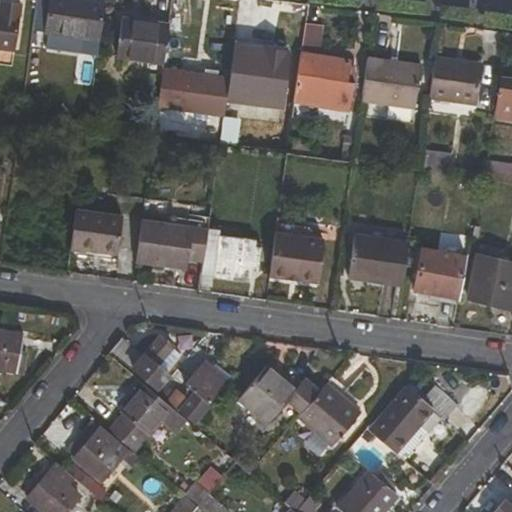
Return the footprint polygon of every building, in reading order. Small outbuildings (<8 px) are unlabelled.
[(0,0),(0,49),(14,51),(21,4),(0,0)] [(99,41),(105,2),(90,0),(37,0),(33,32),(47,34),(46,49),(80,54),(81,40),(99,41)] [(285,21),(255,18),(251,49),(281,53),(285,21)] [(115,58),(163,64),(169,24),(121,19),(115,58)] [(319,56),(322,26),(305,24),(294,104),(351,112),(354,83),(351,83),(355,61),(319,56)] [(233,50),(229,79),(226,99),(281,107),(288,58),(233,50)] [(463,67),(464,61),(434,57),(428,98),(477,105),(482,70),(463,67)] [(414,109),(420,66),(368,58),(362,102),(414,109)] [(482,70),(483,65),(464,61),(463,67),(482,70)] [(168,70),(163,68),(157,106),(163,108),(168,70)] [(163,108),(224,117),(226,99),(229,79),(217,77),(205,75),(168,70),(163,108)] [(511,80),(499,78),(496,97),(500,98),(497,118),(511,120),(511,80)] [(313,148),(292,145),(292,154),(313,157),(313,148)] [(451,163),(419,158),(418,173),(449,177),(451,163)] [(511,165),(487,162),(484,182),(511,186),(511,165)] [(117,256),(122,217),(75,210),(70,249),(117,256)] [(187,270),(193,228),(141,220),(135,262),(187,270)] [(219,238),(220,230),(208,228),(202,274),(250,281),(251,270),(259,270),(261,251),(255,250),(256,243),(219,238)] [(318,284),(324,240),(276,233),(269,277),(318,284)] [(349,279),(402,287),(408,242),(355,235),(349,279)] [(421,249),(414,291),(459,298),(465,255),(421,249)] [(511,262),(476,255),(466,299),(511,309),(511,262)] [(20,354),(24,333),(0,329),(0,371),(22,375),(25,356),(20,354)] [(161,335),(143,356),(122,339),(112,352),(158,391),(170,378),(157,366),(158,364),(168,372),(183,353),(161,335)] [(189,398),(179,389),(167,404),(186,421),(192,425),(230,379),(214,367),(212,368),(207,364),(201,369),(198,368),(185,384),(193,392),(189,398)] [(267,424),(288,402),(301,411),(318,393),(304,382),(297,389),(287,380),(285,381),(266,366),(238,399),(267,424)] [(167,404),(156,395),(141,383),(118,413),(121,416),(107,432),(130,450),(136,455),(162,423),(175,434),(186,421),(167,404)] [(332,447),(361,414),(325,384),(318,393),(301,411),(298,417),(332,447)] [(370,424),(366,429),(403,460),(427,433),(418,425),(431,409),(443,419),(453,404),(434,388),(421,402),(405,388),(373,426),(370,424)] [(73,458),(103,483),(130,450),(107,432),(94,419),(77,440),(83,446),(73,458)] [(67,511),(81,496),(69,486),(74,479),(57,464),(26,500),(40,511),(67,511)] [(197,485),(208,494),(222,477),(211,468),(197,485)] [(341,511),(385,511),(398,497),(366,471),(336,507),(341,511)] [(197,485),(195,483),(184,496),(197,507),(208,494),(197,485)] [(314,511),(322,503),(312,493),(295,511),(314,511)] [(202,511),(229,511),(208,494),(197,507),(202,511)] [(192,511),(197,507),(184,496),(170,511),(192,511)] [(511,511),(511,508),(502,501),(492,511),(511,511)]
